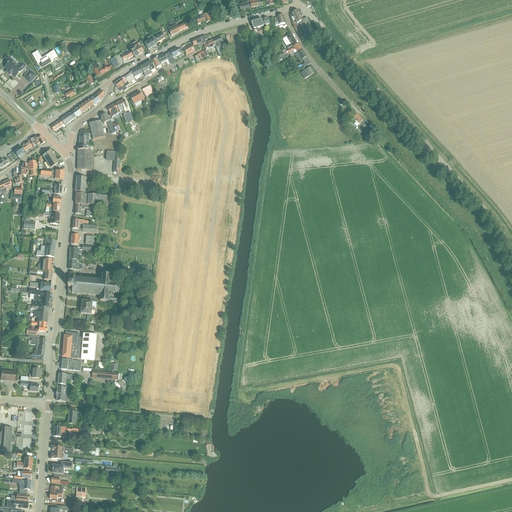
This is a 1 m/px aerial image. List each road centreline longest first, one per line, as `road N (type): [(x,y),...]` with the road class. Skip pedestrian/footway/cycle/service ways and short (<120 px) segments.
road 1 (unclassified): [(511,252),(497,224),(326,33)]
road 2 (tertiary): [(48,405),(71,170),(63,151)]
road 3 (residential): [(109,81),(210,28),(284,10)]
road 4 (residential): [(376,133),(310,58),(284,10)]
road 5 (residential): [(92,115),(196,52)]
